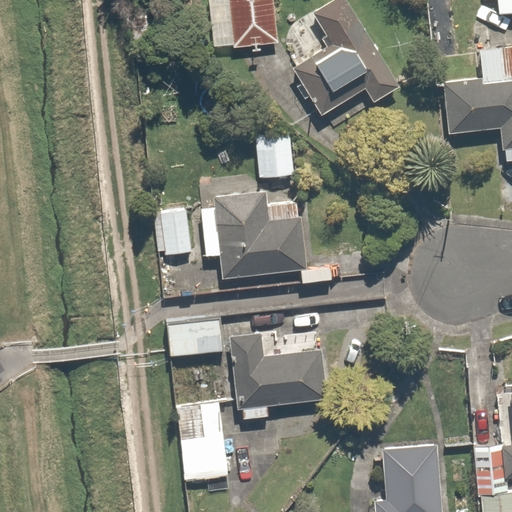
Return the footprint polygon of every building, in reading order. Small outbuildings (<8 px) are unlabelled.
[(230,0),(229,54),(271,55),(272,0),(230,0)] [(398,84),(347,0),(328,0),(312,10),(330,39),(292,62),(321,109),(364,83),(374,99),(398,84)] [(511,0),(492,0),(493,18),(511,17),(511,0)] [(511,146),(511,75),(444,82),(449,128),(498,123),(500,147),(511,146)] [(293,140),(256,140),(257,179),(294,179),(293,140)] [(306,265),(300,213),(268,217),(265,189),(215,194),(224,274),(306,265)] [(185,202),(153,206),(159,253),(191,249),(185,202)] [(168,332),(171,364),(222,361),(219,328),(168,332)] [(326,395),(320,350),(263,357),(260,331),(229,335),(238,405),(326,395)] [(511,475),(511,391),(510,392),(511,411),(511,441),(501,442),(504,476),(511,475)] [(222,397),(177,399),(181,476),(226,473),(222,397)] [(442,511),(437,441),(381,445),(385,497),(374,498),(374,511),(442,511)]
